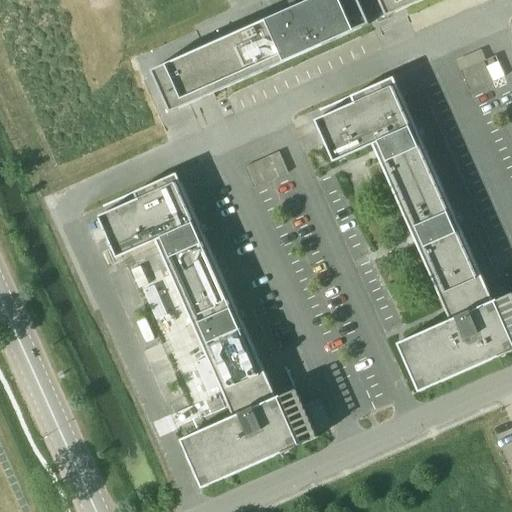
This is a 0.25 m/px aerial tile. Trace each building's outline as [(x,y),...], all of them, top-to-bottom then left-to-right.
[(310,0),(299,5),(301,8),(294,11),(293,8),(258,23),(152,70),(160,89),(161,89),(171,112),(212,94),(370,24),(359,0),(310,0)] [(511,0),(379,0),(387,16),(409,6),(409,7),(424,0),(511,0)] [(484,61),(461,71),(470,92),(493,82),(484,61)] [(511,292),(511,293),(493,301),(458,222),(456,223),(454,218),(456,217),(420,137),(418,138),(416,133),(418,132),(394,77),(351,96),(354,102),(315,120),(333,162),(373,144),(375,151),(377,150),(379,155),(378,156),(413,236),(415,235),(417,240),(415,241),(450,319),(397,343),(408,366),(419,392),(511,350),(511,292)] [(278,147),(245,162),(254,183),(288,168),(278,147)] [(296,388),(294,389),(276,397),(273,391),(241,318),(239,319),(237,314),(239,313),(203,233),(201,234),(199,229),(201,228),(177,173),(134,192),(137,199),(98,216),(117,258),(156,241),(159,247),(161,246),(163,251),(161,252),(197,332),(199,331),(201,336),(199,337),(234,416),(181,439),(203,488),(318,437),(296,388)] [(149,284),(141,266),(132,270),(140,288),(149,284)] [(332,425),(320,398),(306,405),(318,432),(332,425)]
